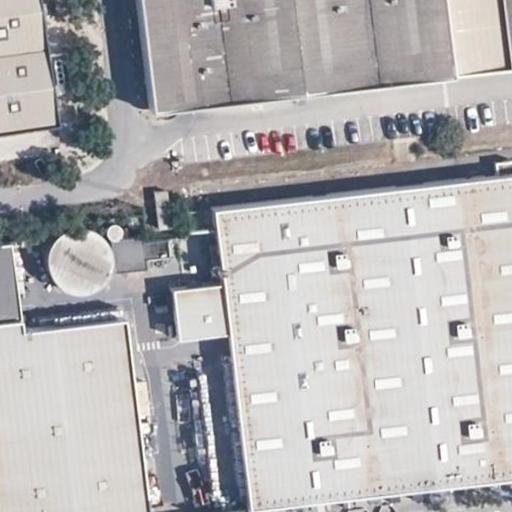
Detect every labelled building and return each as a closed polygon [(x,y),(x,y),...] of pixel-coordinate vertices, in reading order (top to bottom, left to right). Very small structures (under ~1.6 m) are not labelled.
[(0,0),(0,129),(53,122),(34,0),(0,0)] [(511,0),(135,0),(149,107),(511,63),(511,0)] [(511,173),(209,209),(219,294),(172,300),(177,349),(225,344),(244,505),(511,475),(511,173)] [(160,186),(148,189),(152,226),(165,224),(160,186)] [(106,283),(104,267),(142,264),(139,233),(99,236),(98,224),(40,229),(45,288),(106,283)] [(143,511),(121,306),(18,317),(9,233),(0,233),(0,511),(143,511)]
